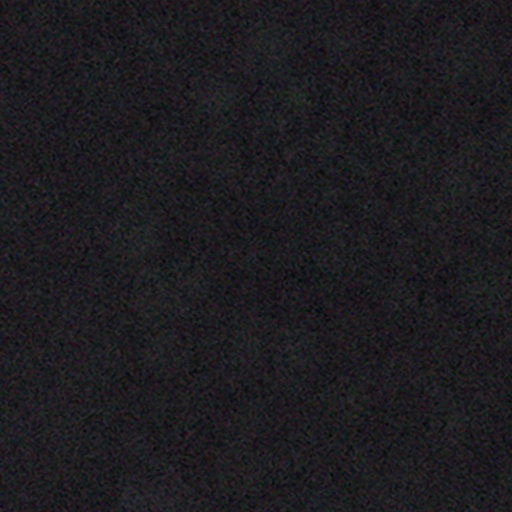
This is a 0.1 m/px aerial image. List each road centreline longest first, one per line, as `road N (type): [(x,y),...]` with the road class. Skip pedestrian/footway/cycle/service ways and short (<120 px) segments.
road 1 (track): [(284,0),(177,95),(140,145),(99,227),(0,487)]
road 2 (track): [(0,129),(155,0)]
